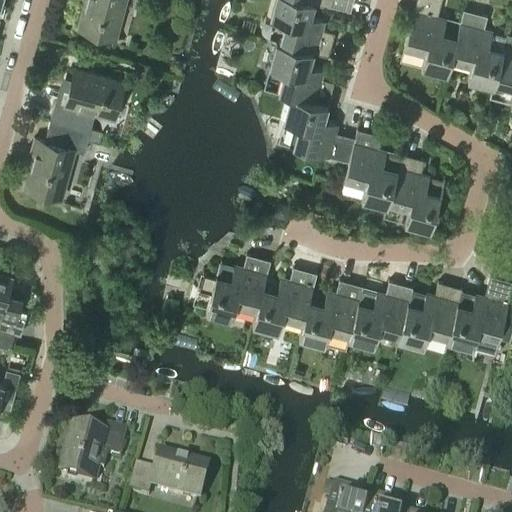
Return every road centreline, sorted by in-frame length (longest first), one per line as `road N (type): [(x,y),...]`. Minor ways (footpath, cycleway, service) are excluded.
road 1 (residential): [(286,235),(362,253),(456,250),(484,154),(365,85),(387,0)]
road 2 (residential): [(48,375),(51,256),(31,231),(0,222)]
road 3 (residential): [(0,154),(42,0)]
road 4 (residential): [(510,511),(506,498),(376,463)]
